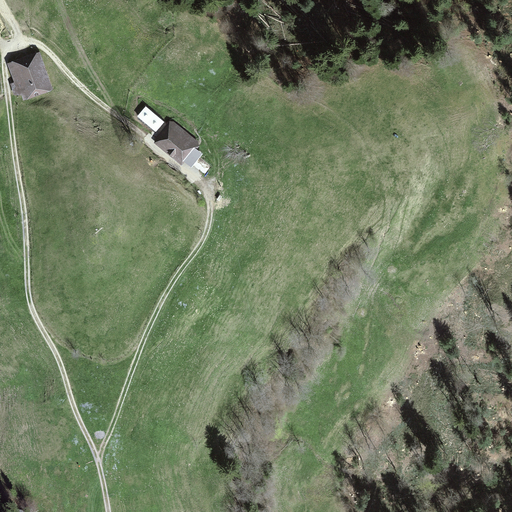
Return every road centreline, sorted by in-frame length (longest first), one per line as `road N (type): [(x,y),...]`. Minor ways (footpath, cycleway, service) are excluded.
road 1 (track): [(97,457),(203,222),(203,204),(191,178),(95,102),(53,56),(18,40)]
road 2 (track): [(108,511),(97,457),(27,280),(9,67),(9,47),(18,40)]
road 3 (track): [(41,330),(88,361),(128,358),(145,342)]
